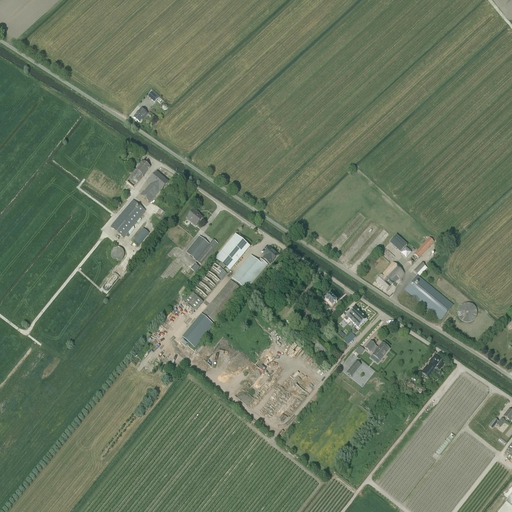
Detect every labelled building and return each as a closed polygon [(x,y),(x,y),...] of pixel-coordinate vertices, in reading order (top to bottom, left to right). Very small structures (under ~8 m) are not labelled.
[(154,103),(160,98),(153,91),(148,97),(154,103)] [(141,109),(140,111),(134,119),(139,123),(147,114),(141,109)] [(134,188),(150,168),(143,162),(136,171),(134,173),(127,182),(134,188)] [(148,183),(151,185),(144,193),(143,193),(141,195),(150,203),(160,191),(162,192),(169,183),(156,173),(148,183)] [(123,238),(145,211),(133,201),(111,227),(123,238)] [(197,225),(203,219),(197,214),(198,214),(194,210),(187,219),(190,222),(191,220),(197,225)] [(143,229),(133,241),(139,246),(149,234),(143,229)] [(407,245),(396,235),(389,243),(400,253),(407,245)] [(229,271),(249,248),(235,236),(216,260),(229,271)] [(201,265),(218,245),(213,241),(210,245),(200,237),(186,253),(201,265)] [(418,259),(434,242),(429,238),(407,262),(411,266),(418,259)] [(118,248),(117,248),(116,248),(115,248),(114,248),(114,249),(113,249),(112,250),(111,251),(111,252),(110,253),(110,254),(110,255),(110,256),(110,257),(111,257),(111,258),(111,259),(112,259),(112,260),(113,260),(114,261),(115,261),(115,262),(116,262),(117,262),(118,262),(119,261),(120,261),(121,261),(122,260),(122,259),(123,259),(123,258),(124,257),(124,256),(124,255),(124,254),(124,253),(124,252),(123,251),(122,250),(121,249),(120,249),(120,248),(119,248),(118,248)] [(272,261),(273,262),(278,256),(269,248),(264,254),(266,256),(263,259),(269,264),(272,261)] [(232,279),(246,291),(267,265),(260,259),(258,262),(251,256),(232,279)] [(393,263),(376,282),(386,292),(390,288),(394,284),(404,274),(393,263)] [(421,263),(413,271),(419,277),(427,268),(421,263)] [(215,264),(191,293),(184,301),(196,311),(227,274),(223,271),(225,269),(221,266),(219,268),(215,264)] [(195,264),(190,270),(195,273),(200,267),(195,264)] [(441,321),(453,306),(418,276),(405,291),(441,321)] [(230,281),(208,307),(203,314),(216,324),(243,291),(230,281)] [(335,304),(337,303),(337,302),(330,296),(325,301),(332,307),(335,304)] [(468,303),(467,303),(466,304),(464,304),(463,304),(462,305),(461,306),(460,307),(459,308),(459,309),(458,309),(458,310),(458,311),(458,312),(457,313),(457,314),(458,315),(458,316),(458,317),(458,318),(459,318),(459,319),(460,320),(461,321),(462,321),(462,322),(463,322),(464,322),(464,323),(466,323),(467,323),(468,323),(470,323),(471,322),(472,322),(473,321),(474,321),(474,320),(475,319),(476,318),(476,317),(477,316),(477,315),(477,314),(477,313),(477,312),(477,311),(476,310),(476,309),(475,308),(475,307),(474,306),(473,306),(473,305),(472,305),(470,304),(469,304),(468,303)] [(319,334),(326,328),(305,306),(298,312),(319,334)] [(359,329),(367,320),(355,308),(346,318),(348,320),(349,319),(359,329)] [(182,338),(196,348),(214,324),(201,314),(182,338)] [(344,341),(348,345),(356,337),(352,333),(344,341)] [(329,350),(317,337),(311,343),(323,356),(329,350)] [(373,355),(381,361),(390,349),(383,343),(378,349),(375,346),(376,346),(371,342),(366,349),(371,352),(373,349),(376,352),(373,355)] [(355,352),(360,356),(365,350),(359,346),(355,352)] [(436,368),(440,370),(445,364),(435,356),(421,373),(429,379),(433,375),(433,376),(434,374),(433,374),(436,371),(435,370),(436,368)] [(357,362),(348,374),(353,377),(362,365),(357,362)] [(252,386),(259,392),(272,376),(265,370),(252,386)] [(403,390),(409,395),(416,387),(410,382),(403,390)] [(288,401),(291,392),(287,391),(287,392),(284,396),(286,391),(283,389),(285,386),(283,385),(277,392),(279,394),(276,398),(273,397),(272,398),(274,398),(277,401),(277,400),(282,395),(281,396),(284,397),(283,398),(284,399),(288,401)] [(421,389),(420,388),(418,386),(415,390),(421,395),(419,397),(423,401),(429,394),(422,388),(421,389)] [(500,428),(506,420),(507,419),(510,422),(511,419),(511,412),(509,410),(504,417),(502,419),(497,425),(500,428)] [(493,429),(499,421),(495,419),(489,426),(493,429)] [(449,444),(454,437),(451,434),(445,441),(449,444)] [(444,441),(435,453),(439,456),(448,444),(444,441)]
